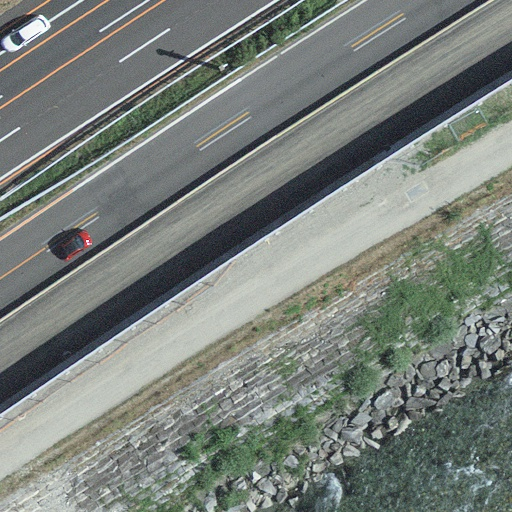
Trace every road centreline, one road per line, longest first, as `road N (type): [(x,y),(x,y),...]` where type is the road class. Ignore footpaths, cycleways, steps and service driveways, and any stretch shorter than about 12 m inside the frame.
road 1 (track): [(511,184),(0,464)]
road 2 (motorway): [(0,306),(471,0)]
road 3 (motorway): [(175,0),(0,115)]
